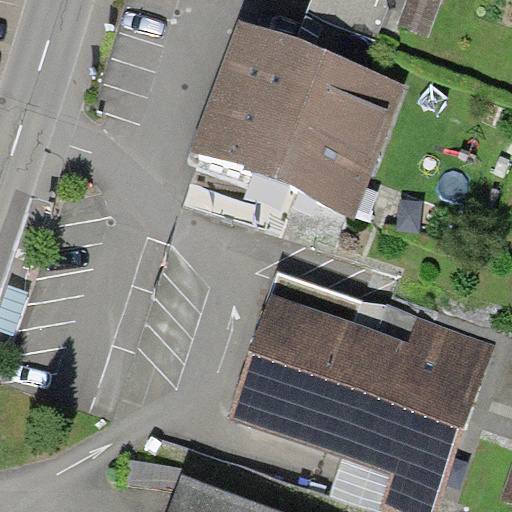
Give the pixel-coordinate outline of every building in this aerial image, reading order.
[(406,0),(397,25),(430,38),(444,0),(406,0)] [(186,157),(357,222),(408,87),(237,23),(186,157)] [(242,388),(230,422),(391,477),(378,511),(439,511),(463,444),(497,345),(350,295),(341,322),(272,299),(242,388)] [(511,471),(501,503),(511,507),(511,471)] [(269,511),(183,481),(171,511),(269,511)]
